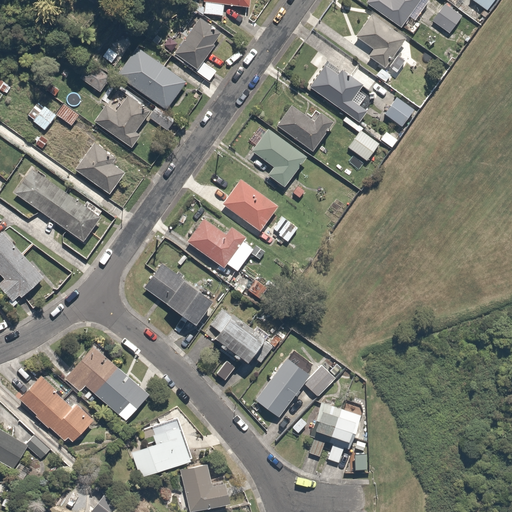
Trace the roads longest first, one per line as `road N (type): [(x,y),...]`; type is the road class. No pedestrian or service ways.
road 1 (residential): [(91,296),(301,0)]
road 2 (residential): [(284,506),(250,448),(91,296)]
